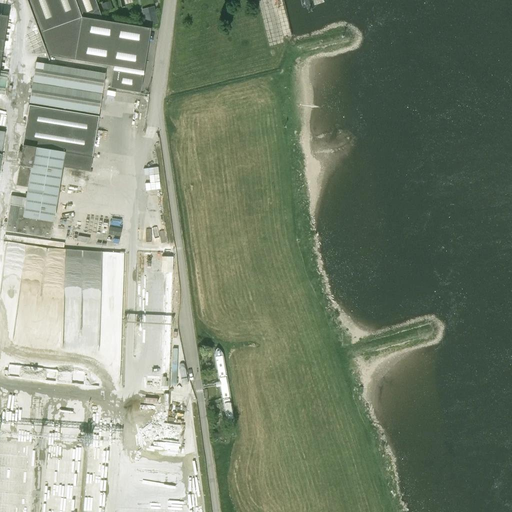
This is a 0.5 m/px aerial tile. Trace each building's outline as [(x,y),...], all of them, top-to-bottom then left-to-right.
[(28,0),(50,56),(143,71),(150,29),(104,21),(79,17),(72,0),(28,0)] [(145,26),(158,23),(155,12),(143,15),(145,26)] [(29,103),(99,114),(105,74),(35,63),(29,103)] [(142,76),(113,71),(110,88),(140,93),(142,76)] [(15,186),(27,188),(24,207),(10,205),(5,231),(49,239),(61,167),(90,172),(92,157),(98,117),(29,105),(15,186)] [(108,234),(120,236),(121,229),(110,228),(108,234)] [(169,299),(169,283),(158,283),(158,299),(169,299)] [(218,389),(229,387),(222,348),(211,349),(218,389)] [(225,428),(236,426),(229,387),(218,389),(225,428)] [(183,424),(183,411),(174,411),(173,424),(183,424)]
